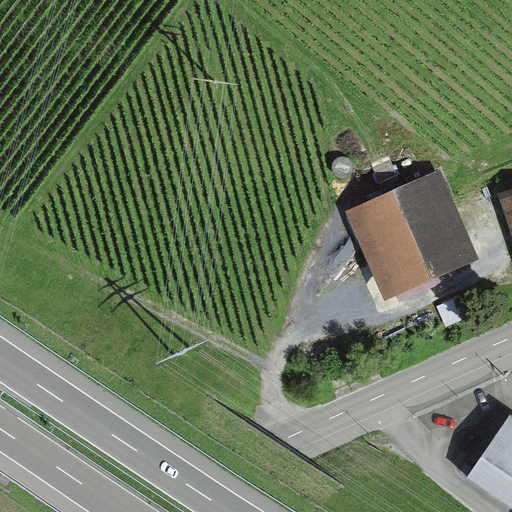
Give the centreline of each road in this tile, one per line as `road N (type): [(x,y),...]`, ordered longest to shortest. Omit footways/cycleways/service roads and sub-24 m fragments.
road 1 (tertiary): [(511,337),(124,511)]
road 2 (track): [(272,368),(0,227)]
road 3 (motorway): [(230,511),(0,358)]
road 4 (motorway): [(0,430),(120,511)]
